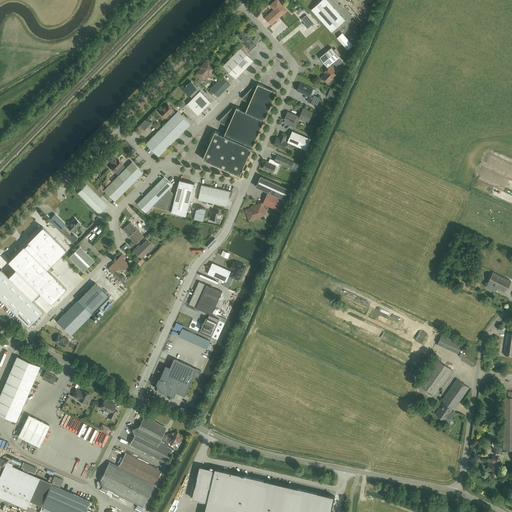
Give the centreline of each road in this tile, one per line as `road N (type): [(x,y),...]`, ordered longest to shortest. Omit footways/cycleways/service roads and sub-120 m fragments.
road 1 (unclassified): [(459,491),(267,454),(136,398)]
road 2 (unclassified): [(136,398),(192,272),(247,186)]
road 3 (unclassified): [(24,342),(120,247),(120,210),(162,166)]
road 4 (unclassified): [(459,491),(480,349),(511,310)]
road 5 (tertiary): [(118,125),(239,3)]
road 6 (unclassified): [(162,166),(281,44)]
road 7 (tertiary): [(0,243),(118,125)]
road 8 (unclassified): [(247,186),(295,73),(281,44)]
road 9 (unclassified): [(131,511),(96,493),(93,480),(136,398)]
road 10 (unclassified): [(136,398),(24,342)]
